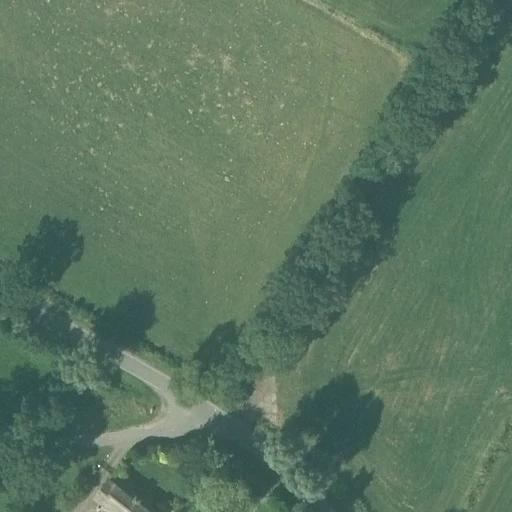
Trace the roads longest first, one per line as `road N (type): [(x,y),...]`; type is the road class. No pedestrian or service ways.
road 1 (unclassified): [(0,292),(204,408)]
road 2 (unclassified): [(0,454),(161,432),(190,423),(204,408)]
road 3 (unclassified): [(204,408),(322,511)]
